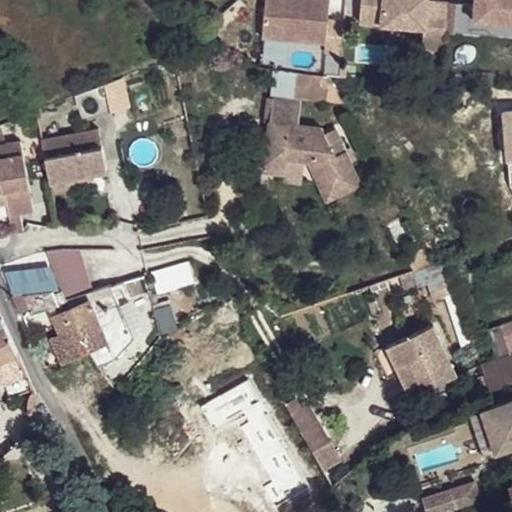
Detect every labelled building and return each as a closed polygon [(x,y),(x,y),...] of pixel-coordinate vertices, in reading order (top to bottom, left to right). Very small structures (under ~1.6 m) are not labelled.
[(327,0),(263,0),(261,32),(323,38),(327,0)] [(360,0),(359,20),(423,25),(421,46),(442,48),(444,30),(446,0),(360,0)] [(511,0),(474,0),(474,2),(450,0),(446,0),(444,30),(471,32),(473,17),(511,20),(511,0)] [(307,76),(303,101),(317,103),(320,78),(307,76)] [(317,103),(331,104),(334,79),(320,78),(317,103)] [(113,84),(79,95),(85,122),(114,113),(109,96),(116,94),(113,84)] [(0,112),(12,109),(8,95),(0,97),(0,112)] [(278,102),(275,119),(268,167),(290,170),(291,161),(309,163),(313,164),(331,202),(364,187),(350,155),(340,159),(329,137),(326,133),(302,128),(305,105),(278,102)] [(20,117),(0,125),(0,151),(26,147),(20,117)] [(90,147),(102,144),(99,130),(87,132),(90,147)] [(75,151),(90,147),(87,132),(42,140),(45,155),(53,154),(75,151)] [(329,137),(340,159),(350,155),(340,132),(329,137)] [(80,175),(107,169),(105,160),(102,144),(90,147),(75,151),(80,175)] [(50,181),(80,175),(75,151),(53,154),(45,155),(50,181)] [(11,158),(17,187),(32,185),(26,155),(11,158)] [(0,190),(5,190),(17,187),(11,158),(0,160),(0,190)] [(290,170),(268,167),(267,175),(288,177),(287,184),(306,186),(309,163),(291,161),(290,170)] [(80,175),(50,181),(53,194),(73,190),(72,184),(92,180),(91,173),(80,175)] [(5,190),(6,202),(8,214),(34,210),(32,198),(34,197),(32,185),(17,187),(5,190)] [(365,199),(380,234),(403,225),(388,189),(365,199)] [(19,212),(8,214),(10,231),(22,230),(19,212)] [(26,284),(57,275),(49,249),(18,258),(26,284)] [(433,260),(385,276),(390,290),(428,277),(429,279),(453,271),(450,261),(433,260)] [(63,288),(66,293),(111,279),(104,261),(59,274),(63,287),(63,288)] [(453,271),(429,279),(434,295),(458,288),(453,271)] [(145,272),(129,278),(140,313),(155,309),(145,272)] [(38,291),(43,309),(67,298),(66,293),(63,288),(56,291),(55,289),(38,291)] [(82,332),(89,348),(107,340),(95,312),(89,299),(65,310),(56,314),(63,331),(64,333),(74,329),(77,333),(82,332)] [(100,364),(114,357),(133,335),(119,302),(95,312),(107,340),(89,348),(100,364)] [(0,357),(18,350),(2,316),(0,316),(0,357)] [(432,324),(389,346),(414,397),(458,374),(432,324)] [(74,354),(89,348),(82,332),(77,333),(74,329),(64,333),(74,354)] [(64,333),(63,331),(53,335),(63,358),(74,354),(64,333)] [(18,350),(0,357),(0,383),(4,382),(28,373),(23,362),(18,350)] [(488,379),(492,390),(511,384),(511,355),(483,363),(488,379)] [(289,407),(298,401),(293,391),(283,397),(289,407)] [(289,407),(310,445),(326,436),(306,397),(298,401),(289,407)] [(511,398),(482,408),(496,451),(511,446),(511,398)] [(496,451),(482,408),(470,412),(484,455),(496,451)] [(391,482),(397,507),(434,497),(427,473),(391,482)] [(344,498),(361,492),(355,479),(339,485),(344,498)]
